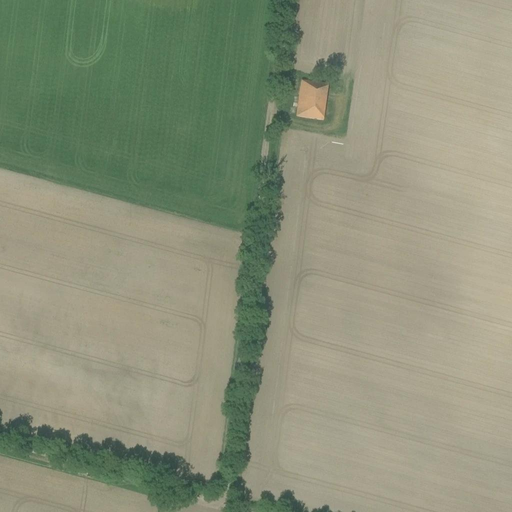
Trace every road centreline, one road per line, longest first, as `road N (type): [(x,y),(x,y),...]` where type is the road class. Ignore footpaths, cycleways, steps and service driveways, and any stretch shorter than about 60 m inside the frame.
road 1 (track): [(222,502),(284,0)]
road 2 (track): [(222,502),(0,441)]
